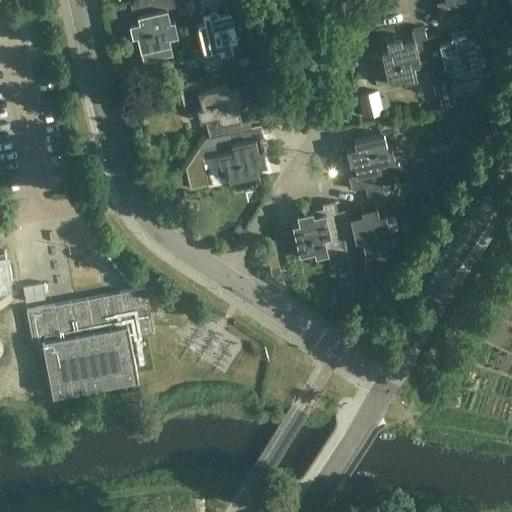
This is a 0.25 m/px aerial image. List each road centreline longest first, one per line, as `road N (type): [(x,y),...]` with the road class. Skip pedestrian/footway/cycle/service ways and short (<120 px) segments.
road 1 (unclassified): [(226,282),(130,200),(77,0)]
road 2 (residential): [(226,282),(342,83),(348,45),(375,0)]
road 3 (tertiary): [(385,380),(511,169)]
road 4 (unclassified): [(385,380),(226,282)]
road 5 (tertiary): [(305,511),(385,380)]
